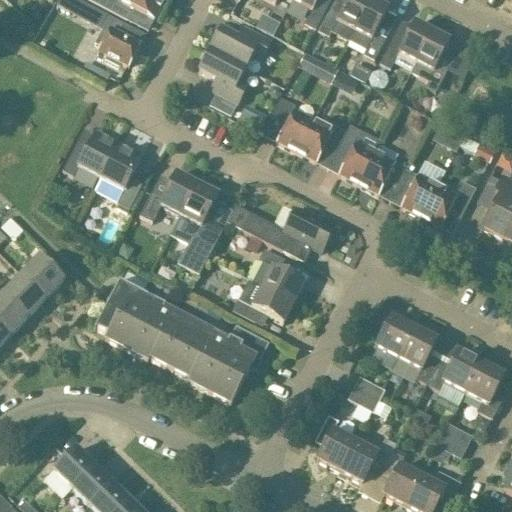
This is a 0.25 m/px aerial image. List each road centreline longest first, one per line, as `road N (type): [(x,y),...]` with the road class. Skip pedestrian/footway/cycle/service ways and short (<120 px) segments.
road 1 (residential): [(369,276),(386,238),(269,174),(237,173),(141,121),(207,0)]
road 2 (residential): [(0,421),(50,401),(109,405),(257,478)]
road 3 (residential): [(257,478),(369,276)]
road 4 (residential): [(511,350),(369,276)]
